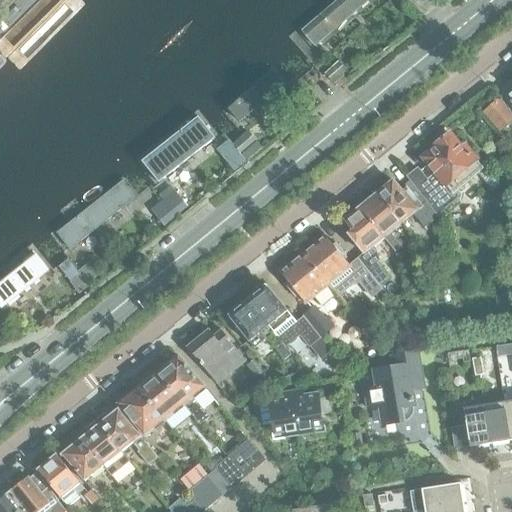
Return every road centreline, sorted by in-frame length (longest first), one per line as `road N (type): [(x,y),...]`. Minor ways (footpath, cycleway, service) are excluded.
road 1 (residential): [(0,456),(511,38)]
road 2 (secondary): [(25,385),(491,0)]
